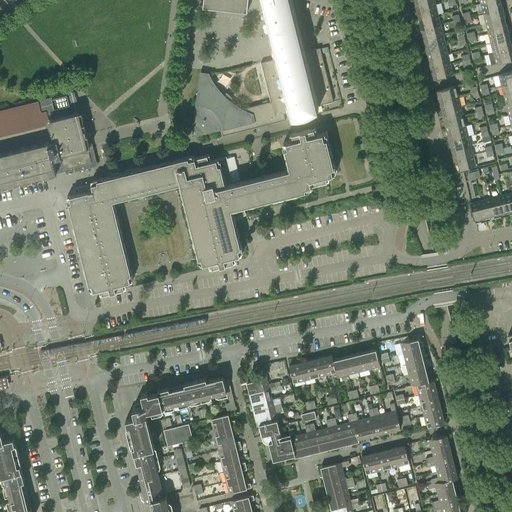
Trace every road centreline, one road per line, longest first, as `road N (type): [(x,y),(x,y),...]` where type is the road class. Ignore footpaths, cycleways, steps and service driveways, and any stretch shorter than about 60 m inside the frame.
road 1 (residential): [(76,315),(387,255)]
road 2 (residential): [(122,511),(91,379),(227,351)]
road 3 (residential): [(387,255),(390,199),(336,0)]
road 4 (residential): [(227,351),(404,316),(430,298),(478,296)]
road 5 (residential): [(469,243),(452,216),(399,0)]
road 6 (tertiary): [(0,292),(15,297),(36,325),(84,511)]
road 7 (tertiary): [(94,511),(51,322),(25,286)]
road 8 (residential): [(511,458),(476,320),(478,296)]
road 9 (residential): [(267,511),(227,351)]
road 10 (residential): [(57,511),(29,401),(0,397)]
road 11 (residential): [(64,276),(44,199),(0,210)]
